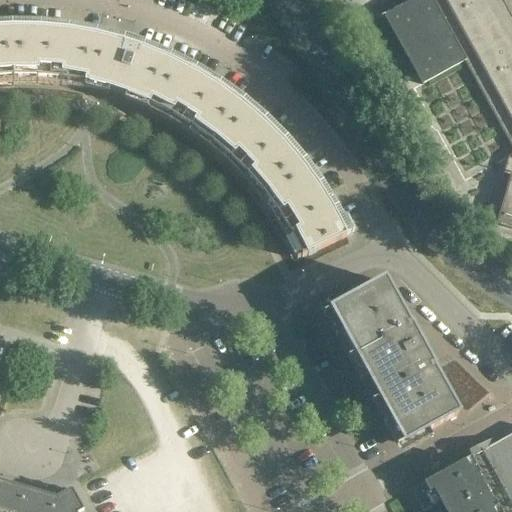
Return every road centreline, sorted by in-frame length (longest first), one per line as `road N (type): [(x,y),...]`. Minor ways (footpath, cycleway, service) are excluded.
road 1 (residential): [(24,0),(117,15),(213,51),(261,82),(304,118),(357,183),(386,255)]
road 2 (residential): [(174,303),(0,246)]
road 3 (residential): [(511,377),(402,260),(386,255)]
road 4 (residential): [(174,303),(204,312),(264,304),(338,269)]
